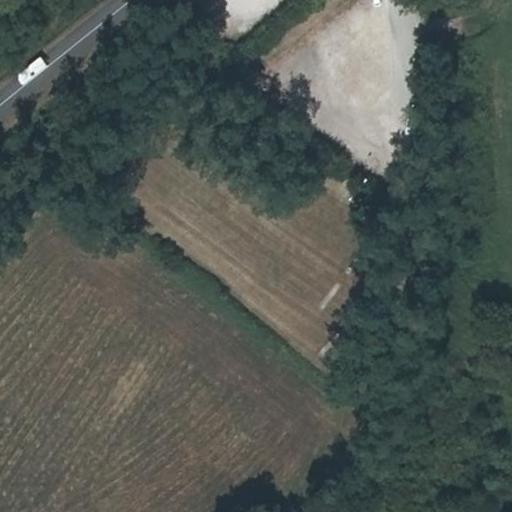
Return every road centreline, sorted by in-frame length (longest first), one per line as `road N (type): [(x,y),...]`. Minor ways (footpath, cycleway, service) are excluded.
road 1 (track): [(298,511),(367,414),(413,255),(404,0)]
road 2 (secondary): [(129,0),(0,105)]
